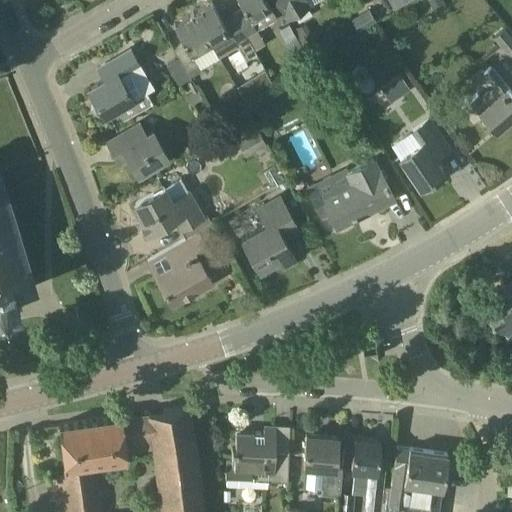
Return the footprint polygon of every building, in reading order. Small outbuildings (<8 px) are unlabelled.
[(269,5),(266,0),(240,0),(244,7),(233,13),(245,33),(256,27),(250,17),(269,5)] [(319,0),(276,0),(287,19),(319,0)] [(234,40),(245,33),(233,13),(223,19),(212,1),(192,13),(209,41),(228,29),(234,40)] [(359,30),(376,21),(369,9),(353,19),(359,30)] [(184,42),(174,49),(179,57),(187,70),(198,64),(200,68),(219,58),(209,41),(192,13),(174,24),(184,42)] [(505,53),(511,47),(511,36),(504,27),(492,37),(496,42),(503,50),(505,53)] [(309,57),(325,48),(322,43),(316,33),(313,35),(300,41),(309,57)] [(109,60),(110,61),(115,71),(87,88),(103,116),(116,108),(122,119),(152,102),(133,73),(142,67),(131,48),(109,60)] [(178,86),(191,78),(191,77),(187,70),(179,57),(166,66),(178,86)] [(460,106),(472,121),(480,115),(494,131),(511,116),(511,88),(511,89),(491,65),(482,73),(470,83),(478,92),(460,106)] [(263,71),(252,77),(258,88),(269,82),(263,71)] [(399,78),(397,75),(381,86),(391,101),(407,90),(406,89),(399,78)] [(190,106),(204,98),(193,79),(192,79),(187,82),(195,96),(187,100),(190,106)] [(412,130),(415,135),(394,148),(420,188),(443,172),(435,159),(449,150),(429,118),(412,130)] [(137,174),(169,156),(153,127),(145,132),(140,122),(106,141),(113,154),(123,149),(137,174)] [(226,122),(219,126),(226,138),(233,133),(226,122)] [(258,128),(236,140),(245,156),(267,144),(258,128)] [(262,155),(268,166),(276,162),(269,151),(262,155)] [(336,226),(393,197),(384,179),(372,155),(344,169),(349,180),(320,194),(327,208),(336,226)] [(0,300),(14,297),(20,295),(19,290),(35,285),(1,171),(0,168),(0,300)] [(173,217),(185,238),(198,231),(212,223),(206,213),(203,214),(189,189),(172,198),(165,186),(135,203),(143,217),(138,220),(145,233),(173,217)] [(282,231),(297,223),(280,193),(255,207),(264,222),(240,236),(259,269),(278,258),(281,263),(295,256),(282,231)] [(171,302),(212,279),(200,257),(210,251),(198,231),(185,238),(162,250),(171,266),(156,274),(171,302)] [(511,280),(508,284),(502,279),(491,290),(487,290),(483,294),(483,299),(481,302),(508,327),(507,329),(509,331),(511,327),(511,280)] [(369,341),(370,343),(371,353),(371,355),(382,354),(380,340),(369,341)] [(371,353),(370,343),(362,344),(363,354),(371,353)] [(162,410),(162,409),(149,412),(143,412),(57,424),(57,426),(60,444),(64,474),(47,477),(50,499),(54,498),(55,511),(203,511),(190,426),(188,406),(162,410)] [(225,477),(250,478),(249,480),(287,482),(288,453),(274,453),(275,424),(263,423),(263,432),(235,431),(235,447),(231,447),(230,459),(225,459),(225,477)] [(339,496),(340,493),(342,467),(337,467),(339,434),(304,431),(302,468),(303,468),(302,487),(322,488),(321,494),(339,496)] [(352,491),(367,492),(366,510),(385,511),(386,511),(390,485),(382,485),(384,456),(377,456),(379,439),(354,437),(351,470),(354,470),(352,491)] [(436,511),(441,488),(446,453),(410,447),(395,446),(390,485),(386,511),(436,511)] [(339,496),(339,500),(338,511),(351,511),(353,494),(340,493),(339,496)]
